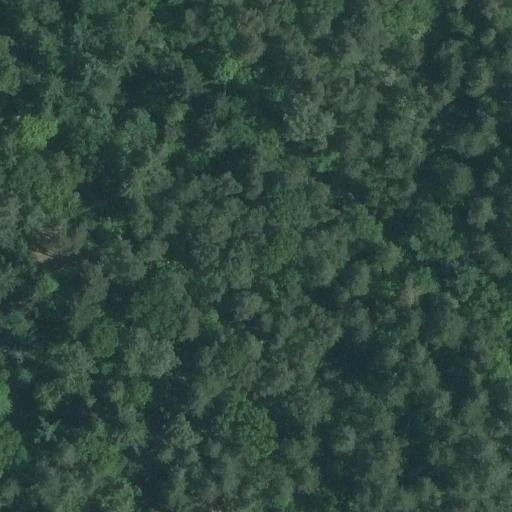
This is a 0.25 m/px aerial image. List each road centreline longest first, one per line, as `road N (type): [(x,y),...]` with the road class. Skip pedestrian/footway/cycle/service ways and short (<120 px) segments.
road 1 (track): [(231,100),(112,0)]
road 2 (track): [(511,340),(403,248)]
